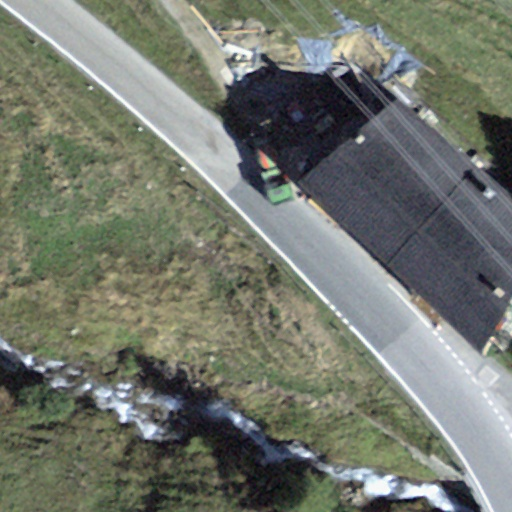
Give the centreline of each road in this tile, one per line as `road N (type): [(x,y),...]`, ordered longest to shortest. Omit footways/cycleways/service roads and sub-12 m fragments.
road 1 (secondary): [(31,0),(156,99),(269,204),(448,388),(511,485)]
road 2 (track): [(269,204),(274,156),(259,112),(175,0)]
